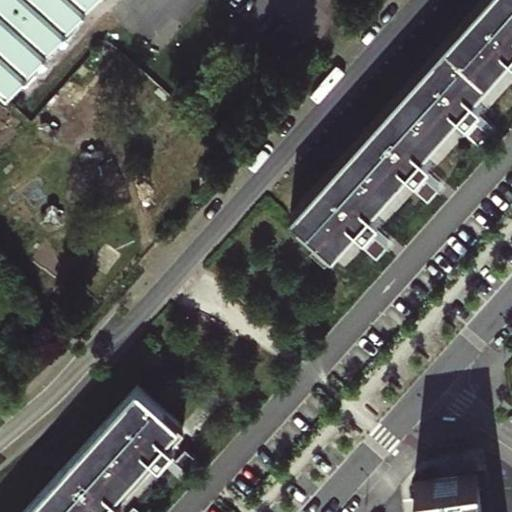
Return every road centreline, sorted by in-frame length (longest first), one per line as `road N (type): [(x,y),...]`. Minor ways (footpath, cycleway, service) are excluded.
road 1 (residential): [(0,438),(156,293),(419,0)]
road 2 (residential): [(433,385),(320,511)]
